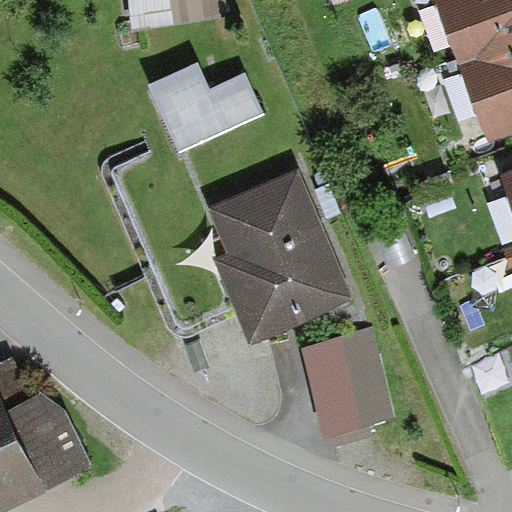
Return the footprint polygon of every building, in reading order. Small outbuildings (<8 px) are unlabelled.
[(136,0),(139,14),(233,0),(136,0)] [(511,0),(457,0),(508,131),(511,129),(511,0)] [(153,71),(181,144),(270,110),(252,62),(213,77),(203,52),(153,71)] [(224,192),(274,315),(348,285),(298,162),(224,192)] [(375,335),(332,349),(359,436),(403,422),(375,335)] [(5,355),(0,357),(0,511),(54,511),(72,504),(5,355)]
